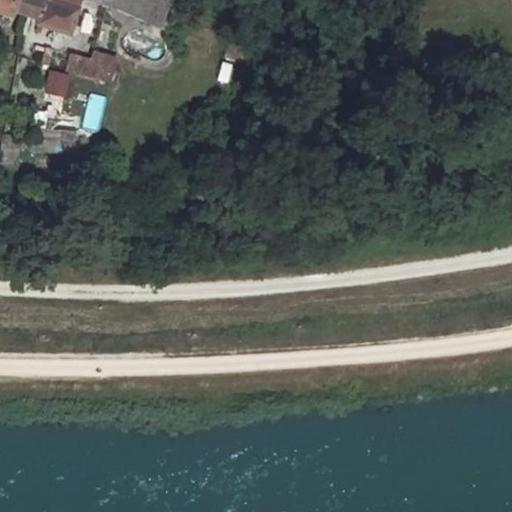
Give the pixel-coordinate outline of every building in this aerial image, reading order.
[(18,0),(21,1),(19,10),(73,26),(79,0),(100,0),(103,1),(103,0),(18,0)] [(103,0),(103,1),(159,25),(167,0),(103,0)] [(311,36),(305,60),(329,66),(336,42),(311,36)] [(110,85),(118,58),(92,50),(90,59),(69,53),(64,71),(110,85)] [(43,92),(66,99),(73,77),(49,70),(43,92)] [(98,131),(106,98),(90,94),(82,128),(98,131)]
